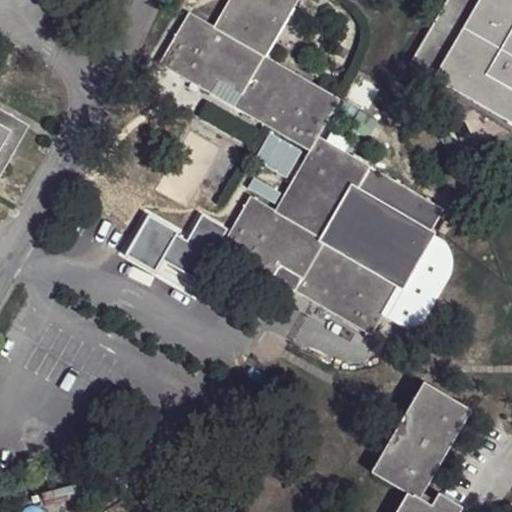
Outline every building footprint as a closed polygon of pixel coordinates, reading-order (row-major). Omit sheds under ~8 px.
[(230,0),(215,27),(190,13),(160,64),(212,94),(219,81),(242,95),(234,107),(310,151),(319,137),(340,99),(267,57),(298,0),(230,0)] [(448,0),(411,65),(435,79),(480,0),(448,0)] [(511,123),(511,0),(480,0),(435,79),(511,123)] [(0,176),(29,128),(0,110),(0,176)] [(445,210),(319,137),(310,151),(276,211),(252,197),(222,248),(273,278),(280,265),(302,279),(296,291),(371,335),(445,210)] [(374,474),(409,494),(398,511),(461,511),(464,508),(441,495),(438,500),(427,494),(474,412),(427,385),(374,474)] [(93,504),(99,511),(108,511),(124,502),(127,499),(118,486),(93,504)] [(127,511),(131,508),(124,502),(108,511),(127,511)]
